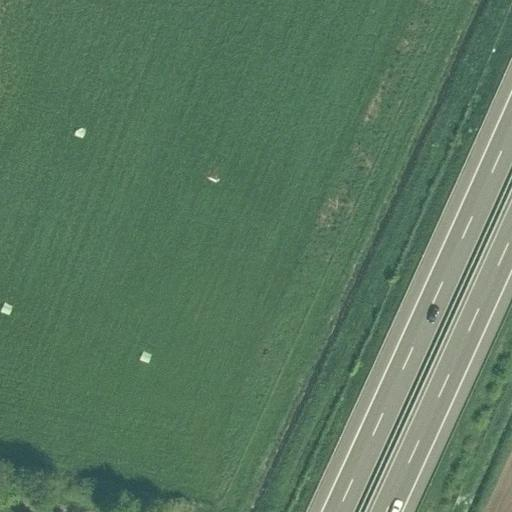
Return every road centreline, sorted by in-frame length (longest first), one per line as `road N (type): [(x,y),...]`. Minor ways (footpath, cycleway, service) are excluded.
road 1 (motorway): [(511,124),(336,511)]
road 2 (motorway): [(383,511),(511,229)]
